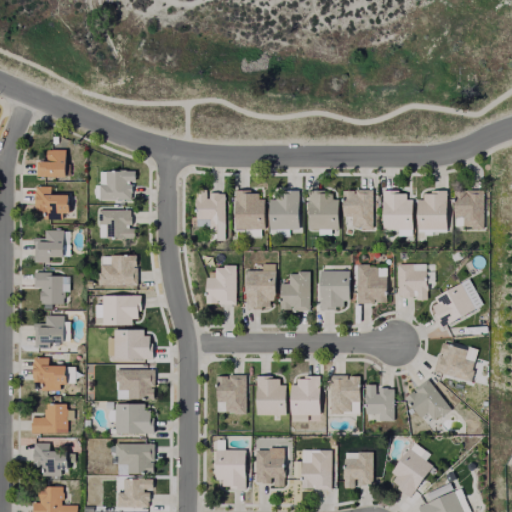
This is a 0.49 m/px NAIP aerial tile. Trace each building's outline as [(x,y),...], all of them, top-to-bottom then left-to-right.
[(67,147),(67,173),(38,172),(38,155),(49,155),(49,147),(67,147)] [(136,168),(136,178),(132,178),(132,196),(101,196),(101,169),(136,168)] [(75,196),(75,217),(46,217),(46,207),(37,207),(37,183),(53,184),(53,190),(70,190),(70,196),(75,196)] [(208,196),(211,196),(211,191),(226,191),(225,224),(198,224),(199,187),(208,187),(208,196)] [(265,196),(265,226),(237,226),(237,187),(250,187),(249,190),(260,190),(259,196),(265,196)] [(339,196),(339,226),(333,226),(333,232),(320,232),(320,226),(311,226),(312,187),(327,187),(327,190),(334,190),(334,196),(339,196)] [(374,187),(374,226),(363,226),(363,223),(345,223),(345,187),(356,187),(356,190),(358,190),(358,187),(374,187)] [(413,197),(413,227),(385,226),(385,187),(400,187),(400,190),(408,190),(408,196),(413,197)] [(448,188),(448,230),(434,229),(434,234),(426,233),(426,230),(419,230),(420,197),(426,197),(426,190),(434,191),(434,187),(448,188)] [(485,188),(484,226),(473,226),(473,223),(456,223),(457,188),(467,188),(467,191),(469,191),(469,187),(485,188)] [(300,190),(300,226),(272,226),(273,196),(278,196),(278,190),(300,190)] [(134,226),(134,235),(100,234),(100,207),(132,207),(132,226),(134,226)] [(65,228),(65,252),(51,252),(51,262),(42,262),(42,260),(36,260),(36,235),(46,235),(46,228),(65,228)] [(138,253),(138,282),(100,282),(100,270),(102,270),(103,262),(112,262),(112,253),(138,253)] [(389,274),(389,299),(378,299),(378,296),(376,296),(376,300),(359,299),(360,261),(371,261),(371,264),(380,264),(380,274),(389,274)] [(429,268),(429,297),(419,296),(419,288),(415,288),(415,294),(401,294),(401,261),(415,261),(415,267),(429,268)] [(238,263),(238,302),(220,302),(220,299),(208,299),(209,275),(217,275),(217,264),(226,265),(226,262),(238,263)] [(277,268),(276,297),(271,297),(271,304),(260,304),(260,307),(248,306),(248,268),(277,268)] [(312,269),(311,307),(283,307),(283,281),(291,281),(291,271),(300,271),(300,268),(312,269)] [(350,268),(350,297),(344,297),(344,304),(336,304),(336,307),(322,307),(322,268),(350,268)] [(68,270),(68,301),(42,301),(42,284),(36,284),(36,270),(68,270)] [(476,306),(443,324),(436,311),(437,310),(434,304),(440,300),(437,294),(462,280),(476,306)] [(143,293),(143,308),(140,308),(140,316),(133,316),(133,322),(104,322),(104,293),(143,293)] [(66,313),(66,338),(51,338),(51,345),(36,345),(36,321),(47,321),(47,313),(66,313)] [(151,335),(151,358),(116,358),(116,329),(145,330),(145,335),(151,335)] [(469,347),(466,357),(475,359),(473,367),(471,379),(435,369),(440,352),(444,353),(442,351),(445,341),(469,347)] [(67,362),(67,388),(43,388),(43,380),(35,380),(35,355),(50,355),(50,361),(67,362)] [(156,368),(155,396),(118,396),(118,367),(156,368)] [(248,373),(247,412),(236,412),(236,410),(218,410),(219,374),(229,374),(229,376),(231,376),(231,373),(248,373)] [(286,383),(286,413),(258,413),(259,373),(273,374),(273,376),(281,376),(281,383),(286,383)] [(322,373),(321,412),(293,412),(293,382),(299,382),(299,376),(307,376),(307,373),(322,373)] [(349,377),(351,377),(351,373),(360,373),(360,399),(353,399),(353,410),(343,410),(332,412),(332,373),(349,373),(349,377)] [(452,407),(444,414),(442,412),(435,418),(429,410),(423,415),(407,395),(430,377),(452,407)] [(377,391),(381,391),(381,387),(395,387),(395,418),(381,418),(381,412),(368,411),(368,382),(377,382),(377,391)] [(67,402),(67,430),(34,430),(34,415),(46,415),(46,407),(49,407),(48,402),(67,402)] [(152,409),(152,432),(117,432),(117,403),(146,404),(146,409),(152,409)] [(74,452),(73,466),(62,466),(62,477),(43,477),(43,465),(35,464),(36,441),(50,441),(50,448),(69,448),(69,452),(74,452)] [(155,441),(155,470),(129,470),(129,462),(119,462),(119,453),(117,453),(117,441),(155,441)] [(434,463),(412,494),(400,485),(395,479),(398,474),(393,470),(412,445),(434,463)] [(247,447),(247,486),(232,486),(232,483),(224,483),(224,477),(219,477),(219,447),(247,447)] [(286,455),(286,484),(276,484),(276,475),(273,475),(273,479),(258,479),(258,447),(273,448),(273,455),(286,455)] [(334,448),(333,487),(316,487),(316,483),(314,483),(314,486),(304,486),(304,459),(313,460),(313,450),(322,450),(322,447),(334,448)] [(375,450),(374,481),(360,481),(360,477),(357,477),(357,483),(346,483),(347,450),(375,450)] [(154,478),(154,487),(151,487),(151,505),(118,505),(119,490),(125,490),(125,477),(154,478)] [(472,511),(424,511),(421,504),(462,486),(472,511)] [(65,487),(65,498),(62,498),(62,503),(78,503),(78,511),(34,511),(35,501),(41,501),(41,487),(65,487)]
